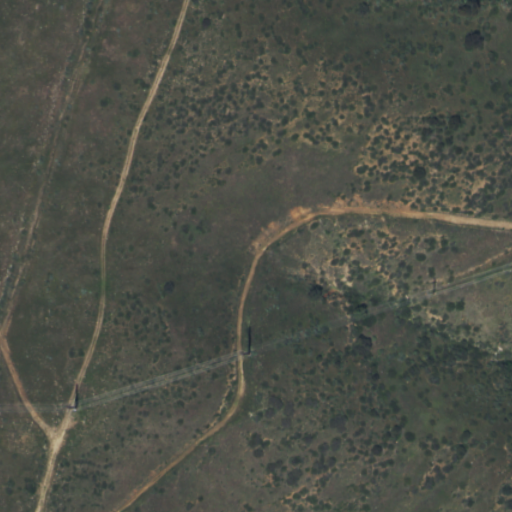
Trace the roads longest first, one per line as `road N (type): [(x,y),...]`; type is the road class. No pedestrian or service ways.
road 1 (track): [(0,346),(55,447),(44,511),(216,433),(231,417),(258,263),(311,217),(344,210),(511,223)]
road 2 (track): [(183,0),(100,232),(97,320),(55,447)]
road 3 (track): [(97,0),(0,331)]
